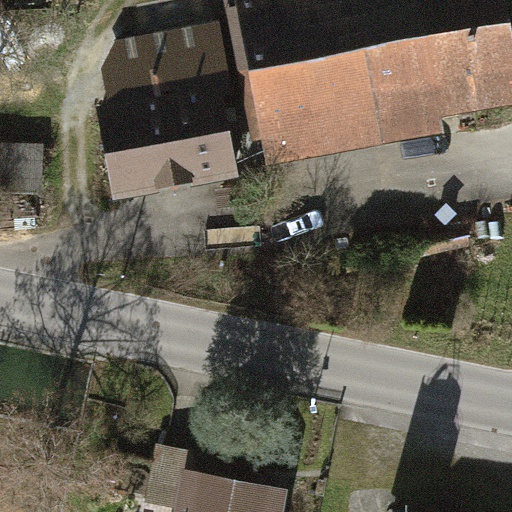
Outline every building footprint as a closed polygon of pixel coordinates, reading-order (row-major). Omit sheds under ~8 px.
[(511,0),(242,0),(271,163),(511,120),(511,0)] [(100,110),(116,209),(238,190),(222,90),(100,110)] [(46,149),(0,147),(0,199),(44,200),(46,149)] [(345,259),(348,277),(486,249),(482,231),(345,259)] [(215,458),(157,448),(147,507),(173,511),(285,511),(289,494),(211,481),(215,458)]
